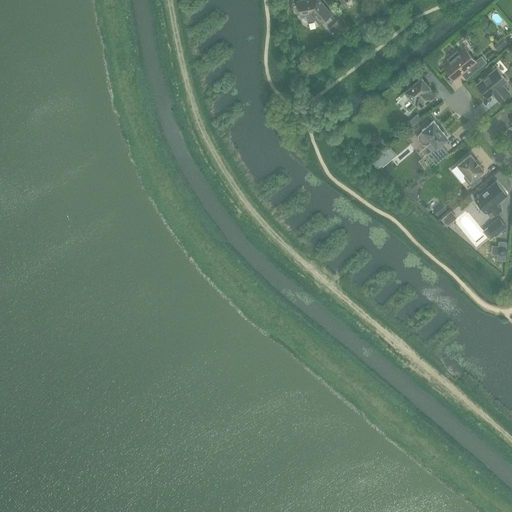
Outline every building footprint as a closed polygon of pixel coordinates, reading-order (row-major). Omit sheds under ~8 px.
[(316,18),(320,23),(330,14),(318,0),(305,0),(298,1),(301,15),(306,14),(307,16),(307,17),(308,18),(312,19),(313,19),(315,19),(316,18)] [(334,24),(341,33),(346,28),(339,20),(334,24)] [(505,47),(511,42),(511,36),(502,41),(505,47)] [(469,67),(474,73),(487,62),(481,56),(475,61),(465,49),(459,54),(457,51),(447,59),(449,62),(444,66),(454,79),(469,67)] [(495,96),(499,101),(509,93),(502,85),(507,81),(496,69),(477,84),(481,90),(480,92),(483,96),(486,96),(487,97),(493,92),(496,95),(495,96)] [(407,89),(405,91),(416,104),(418,102),(421,106),(434,95),(429,89),(430,88),(429,89),(427,87),(428,86),(421,78),(411,86),(411,85),(407,88),(407,89)] [(428,154),(436,164),(448,154),(441,145),(448,138),(434,120),(430,124),(429,123),(425,126),(425,127),(422,130),(423,131),(418,135),(418,139),(423,144),(427,145),(432,151),(428,154)] [(391,149),(374,163),(378,168),(382,165),(384,167),(397,156),(391,149)] [(464,178),(472,188),(482,180),(478,175),(484,170),(479,164),(479,163),(478,163),(476,161),(476,160),(476,159),(475,160),(470,154),(457,165),(466,175),(464,176),(464,178)] [(412,169),(406,175),(413,182),(419,175),(412,169)] [(487,212),(492,218),(502,210),(497,204),(505,197),(493,183),(479,195),(478,194),(476,195),(478,196),(474,199),(486,213),(487,212)] [(488,226),(495,236),(506,227),(499,218),(488,226)] [(505,242),(501,242),(500,247),(498,249),(498,253),(499,255),(499,260),(503,260),(503,256),(506,254),(506,250),(504,247),(505,242)]
